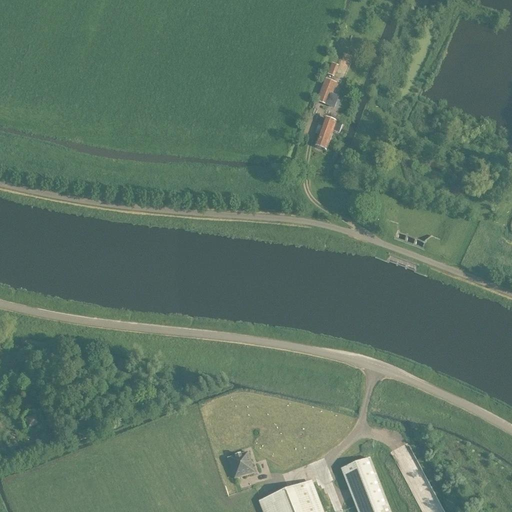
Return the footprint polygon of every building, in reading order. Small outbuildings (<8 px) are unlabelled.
[(331,63),(327,74),(333,76),(338,65),(331,63)] [(327,79),(319,101),(329,105),(337,83),(327,79)] [(343,125),(325,118),(321,128),(318,126),(315,133),(319,135),(315,147),(326,151),(333,131),(340,133),(343,125)] [(396,224),(397,230),(386,259),(374,255),(374,257),(388,262),(413,271),(426,277),(427,275),(416,271),(427,241),(432,238),(438,240),(439,238),(432,235),(425,239),(400,230),(398,222),(391,219),(390,222),(396,224)] [(24,418),(28,428),(39,424),(35,414),(24,418)] [(248,452),(228,458),(234,478),(255,472),(248,452)] [(390,511),(370,459),(342,470),(358,511),(390,511)] [(325,511),(313,482),(260,502),(263,511),(325,511)]
